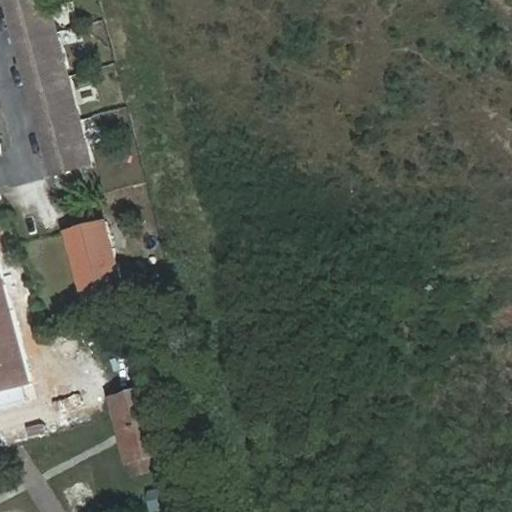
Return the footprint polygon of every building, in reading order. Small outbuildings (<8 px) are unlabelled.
[(7,0),(19,44),(57,34),(47,0),(7,0)] [(19,44),(30,87),(68,77),(57,34),(19,44)] [(41,130),(80,119),(68,77),(30,87),(41,130)] [(80,119),(41,130),(53,174),(92,163),(80,119)] [(107,222),(69,233),(89,301),(126,291),(107,222)] [(0,260),(0,392),(32,384),(0,260)] [(119,421),(130,462),(131,462),(135,475),(157,469),(153,456),(169,451),(151,388),(114,399),(119,421)]
